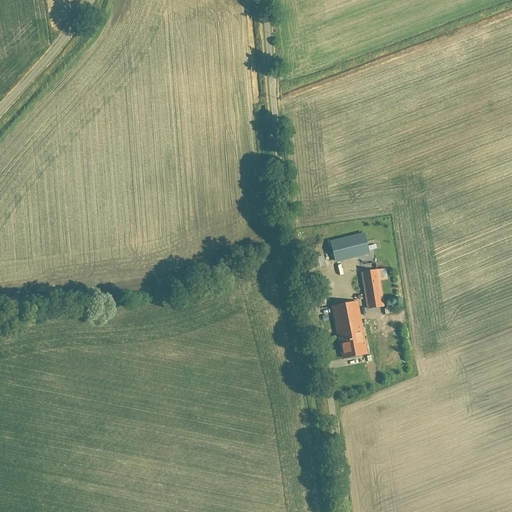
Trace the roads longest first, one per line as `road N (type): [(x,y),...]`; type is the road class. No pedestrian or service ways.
road 1 (residential): [(344,511),(327,390),(288,234),(263,0)]
road 2 (residential): [(0,112),(60,44),(86,0)]
